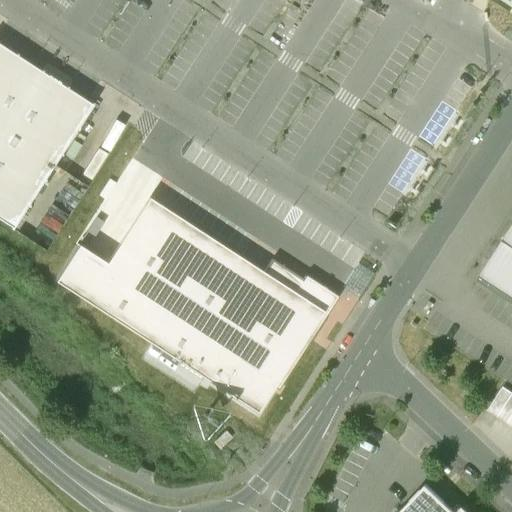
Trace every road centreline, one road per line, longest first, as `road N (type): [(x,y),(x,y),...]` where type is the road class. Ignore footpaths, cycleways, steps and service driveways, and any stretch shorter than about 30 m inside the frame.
road 1 (unclassified): [(362,349),(511,115)]
road 2 (unclassified): [(511,485),(362,349)]
road 3 (unclassified): [(259,511),(362,349)]
road 4 (tertiary): [(114,511),(0,414)]
